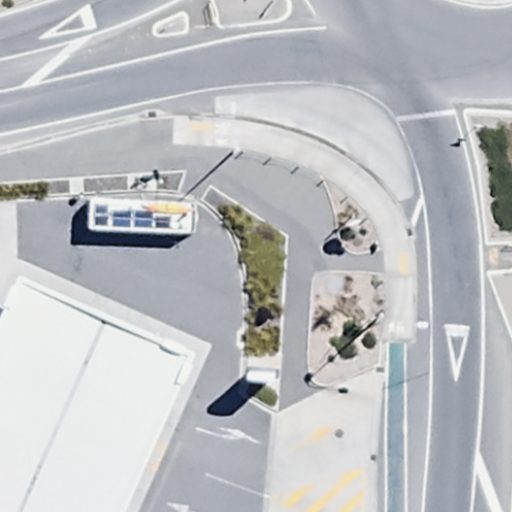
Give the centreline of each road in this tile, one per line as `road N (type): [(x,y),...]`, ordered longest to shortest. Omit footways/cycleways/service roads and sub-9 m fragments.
road 1 (trunk): [(453,511),(461,339),(442,46)]
road 2 (trunk): [(396,25),(0,89)]
road 3 (trunk): [(0,54),(121,0)]
